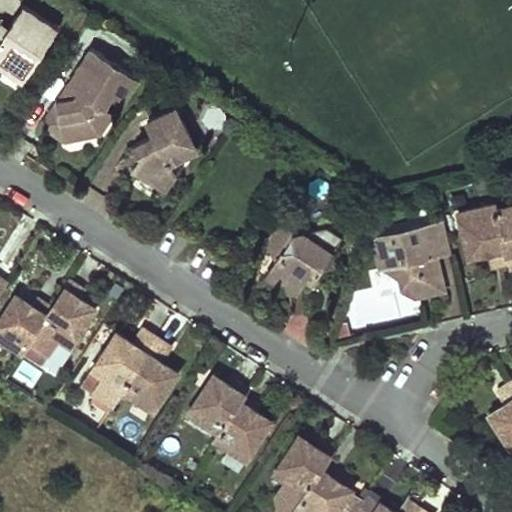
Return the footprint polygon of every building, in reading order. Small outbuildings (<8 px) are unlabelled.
[(60,27),(24,4),(0,41),(0,55),(29,74),(60,27)] [(140,77),(91,45),(46,115),(50,132),(57,136),(67,142),(103,135),(116,115),(104,107),(113,91),(126,99),(140,77)] [(29,74),(0,55),(0,65),(6,69),(24,81),(29,74)] [(196,150),(178,103),(151,113),(156,128),(141,134),(147,149),(141,151),(139,152),(128,169),(141,178),(161,191),(173,171),(169,160),(196,150)] [(147,149),(141,134),(135,136),(141,151),(147,149)] [(492,194),(456,202),(465,241),(485,236),(487,244),(490,256),(506,253),(494,200),(492,194)] [(511,196),(494,200),(506,253),(507,257),(511,256),(511,196)] [(445,216),(380,231),(375,243),(381,266),(398,262),(404,287),(416,294),(445,288),(438,253),(452,250),(445,216)] [(329,220),(290,234),(273,246),(278,255),(269,270),(289,284),(304,280),(309,273),(314,266),(320,270),(326,261),(339,257),(335,245),(345,230),(329,220)] [(485,236),(465,241),(467,249),(487,244),(485,236)] [(314,266),(309,273),(314,278),(320,270),(314,266)] [(77,268),(54,303),(29,341),(44,350),(54,334),(72,346),(100,302),(82,291),(86,285),(91,277),(77,268)] [(82,291),(100,302),(104,297),(86,285),(82,291)] [(54,303),(41,294),(33,306),(29,313),(10,301),(0,316),(0,342),(20,355),(29,341),(54,303)] [(10,301),(29,313),(33,306),(14,294),(10,301)] [(95,395),(111,406),(121,391),(157,336),(145,329),(135,343),(132,348),(115,337),(93,370),(106,378),(95,395)] [(135,343),(118,332),(115,337),(132,348),(135,343)] [(172,346),(157,336),(121,391),(154,412),(177,377),(160,366),(163,360),(172,346)] [(180,371),(163,360),(160,366),(177,377),(180,371)] [(31,388),(40,373),(22,362),(13,376),(31,388)] [(82,387),(95,395),(106,378),(93,370),(82,387)] [(233,383),(214,371),(212,376),(230,388),(233,383)] [(212,376),(188,413),(219,433),(245,392),(247,389),(235,380),(233,383),(230,388),(212,376)] [(491,414),(511,446),(511,378),(511,377),(498,386),(505,397),(509,403),(491,414)] [(219,433),(215,441),(246,461),(272,420),(254,410),(258,404),(261,402),(245,392),(219,433)] [(505,397),(487,408),(491,414),(509,403),(505,397)] [(269,411),(258,404),(254,410),(272,420),(276,415),(269,411)] [(318,445),(299,434),(297,438),(315,451),(318,445)] [(297,438),(275,473),(305,493),(325,465),(334,449),(322,441),(318,445),(315,451),(297,438)] [(354,511),(362,500),(348,492),(330,482),(334,476),(337,472),(325,465),(305,493),(293,511),(354,511)] [(344,483),(334,476),(330,482),(348,492),(351,487),(344,483)] [(396,511),(390,511),(377,502),(370,511),(413,511),(418,505),(406,496),(396,511)]
